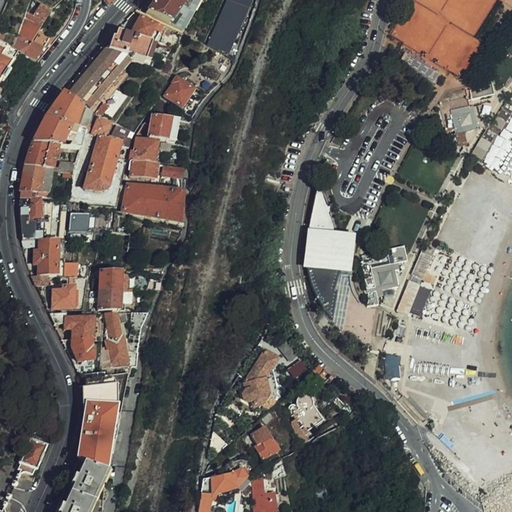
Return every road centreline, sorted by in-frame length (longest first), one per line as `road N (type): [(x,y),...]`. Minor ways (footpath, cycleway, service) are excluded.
road 1 (residential): [(386,0),(373,50),(305,166),(295,289),(318,343),(412,436),(436,481)]
road 2 (secondary): [(39,511),(66,446),(70,411),(66,381),(10,250),(8,175),(25,124)]
road 3 (secondary): [(25,124),(128,0)]
road 4 (residential): [(85,0),(74,33),(15,109),(25,124)]
